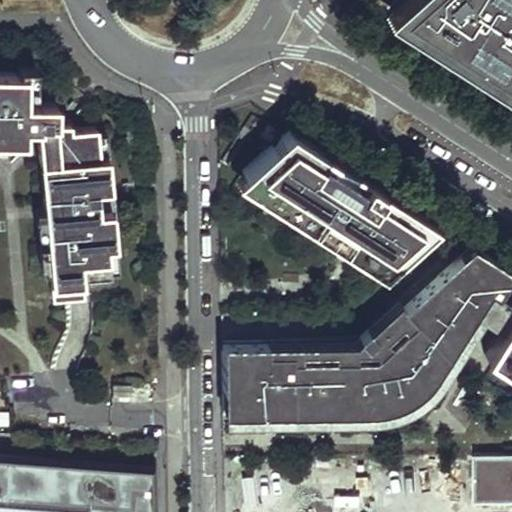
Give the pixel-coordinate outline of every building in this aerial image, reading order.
[(511,0),(412,0),(403,9),(511,79),(511,0)] [(34,89),(34,63),(18,63),(17,71),(25,71),(25,89),(34,89)] [(106,244),(115,243),(107,154),(98,155),(96,129),(95,125),(67,127),(64,122),(60,118),(55,114),(56,101),(25,101),(25,89),(25,71),(17,71),(0,70),(0,138),(4,138),(25,138),(25,124),(37,124),(38,144),(47,143),(49,172),(41,173),(42,189),(54,187),(55,194),(43,195),(44,213),(47,241),(49,267),(52,297),(83,294),(81,274),(108,272),(108,269),(106,244)] [(243,169),(349,236),(367,209),(308,173),(319,157),(356,181),(361,172),(289,126),(281,134),(275,144),(272,142),(243,169)] [(107,154),(104,128),(96,129),(98,155),(107,154)] [(47,143),(38,144),(41,173),(49,172),(47,143)] [(243,169),(235,175),(380,269),(389,262),(366,247),(399,196),(382,185),(375,195),(360,185),(366,176),(361,172),(356,181),(319,157),(308,173),(367,209),(349,236),(243,169)] [(382,185),(366,176),(360,185),(375,195),(382,185)] [(42,189),(33,189),(35,214),(44,213),(43,195),(55,194),(54,187),(42,189)] [(366,247),(389,262),(417,236),(424,226),(427,227),(436,220),(399,196),(366,247)] [(47,241),(38,241),(40,268),(49,267),(47,241)] [(295,411),(295,420),(371,418),(381,417),(390,415),(400,411),(408,408),(415,403),(422,399),(429,392),(436,385),(442,377),(472,329),(477,322),(430,292),(471,256),(505,277),(510,267),(469,242),(363,329),(371,336),(364,344),(356,338),(221,339),(221,351),(266,350),(267,412),(248,412),(248,421),(273,421),(273,412),(275,412),(274,349),(290,350),(290,357),(372,355),(422,298),(465,325),(435,372),(432,376),(429,380),(425,385),(418,391),(414,394),(405,399),(400,402),(393,405),(387,407),(378,409),(368,410),(295,411)] [(108,269),(117,269),(115,243),(106,244),(108,269)] [(494,293),(505,277),(471,256),(430,292),(477,322),(487,305),(494,293)] [(511,305),(494,293),(487,305),(504,317),(511,305)] [(465,325),(422,298),(372,355),(290,357),(290,350),(274,349),(275,412),(295,411),(368,410),(378,409),(387,407),(393,405),(400,402),(405,399),(414,394),(418,391),(425,385),(429,380),(432,376),(435,372),(465,325)] [(511,368),(511,304),(511,305),(504,317),(483,351),(511,368)] [(363,329),(356,338),(364,344),(371,336),(363,329)] [(221,351),(222,413),(248,412),(267,412),(266,350),(221,351)] [(113,382),(113,393),(131,393),(132,382),(113,382)] [(511,451),(473,451),(473,498),(511,498),(511,451)] [(0,460),(0,511),(139,511),(114,509),(117,482),(157,486),(157,485),(117,481),(118,473),(0,460)] [(157,485),(157,477),(118,473),(117,481),(157,485)] [(157,511),(157,486),(117,482),(114,509),(139,511),(157,511)]
